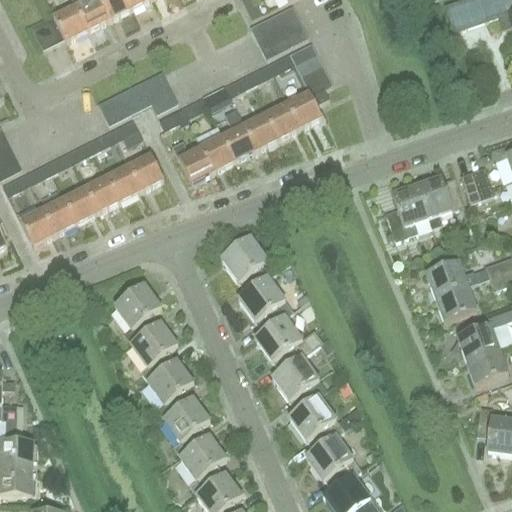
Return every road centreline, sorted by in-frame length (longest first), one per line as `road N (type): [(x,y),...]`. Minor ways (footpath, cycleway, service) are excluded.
road 1 (residential): [(282,511),(164,239)]
road 2 (residential): [(164,239),(382,166)]
road 3 (residential): [(28,107),(192,30)]
road 4 (residential): [(0,307),(164,239)]
road 5 (residential): [(382,166),(356,37),(339,0)]
road 6 (residential): [(382,166),(511,122)]
